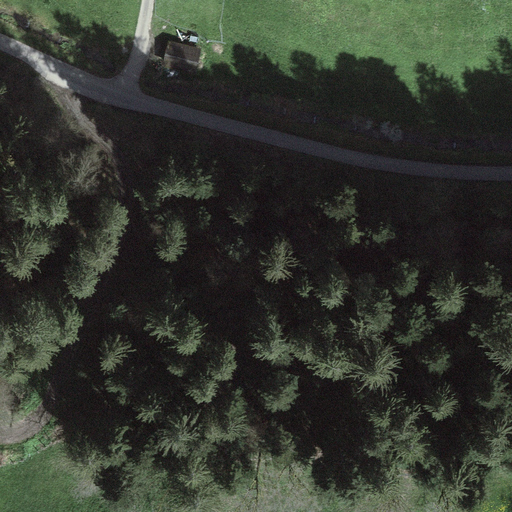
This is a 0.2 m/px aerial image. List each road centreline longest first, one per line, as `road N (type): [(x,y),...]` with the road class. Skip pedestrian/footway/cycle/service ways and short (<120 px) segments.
road 1 (unclassified): [(0,48),(242,130),(417,168),(511,173)]
road 2 (track): [(56,72),(127,168),(131,208),(105,284),(41,408),(20,424),(0,426)]
